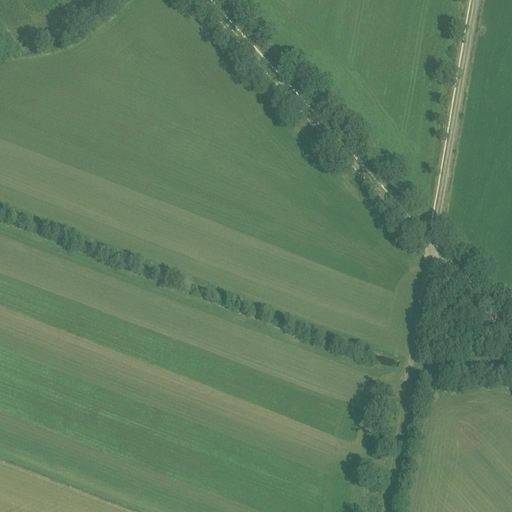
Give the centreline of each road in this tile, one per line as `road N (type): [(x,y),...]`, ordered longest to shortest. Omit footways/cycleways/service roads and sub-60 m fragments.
road 1 (track): [(201,0),(427,241)]
road 2 (track): [(381,511),(426,266),(436,252)]
road 3 (track): [(475,0),(427,241)]
road 4 (track): [(511,341),(427,241)]
